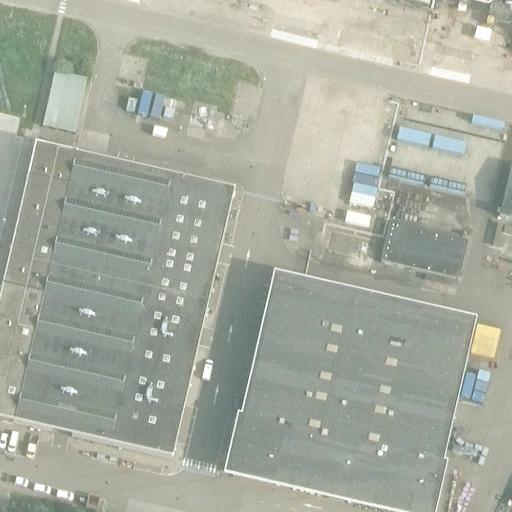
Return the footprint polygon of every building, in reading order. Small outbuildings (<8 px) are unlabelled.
[(396,0),(396,3),(427,10),(429,0),(396,0)] [(73,137),(85,82),(54,75),(41,129),(73,137)] [(146,95),(141,114),(173,122),(178,103),(146,95)] [(212,131),(214,121),(190,115),(188,125),(212,131)] [(432,128),(401,122),(398,141),(428,147),(432,128)] [(434,148),(464,154),(468,136),(438,130),(434,148)] [(1,422),(68,437),(170,461),(232,193),(74,157),(75,156),(33,147),(0,292),(0,422),(1,423),(1,422)] [(511,171),(509,171),(499,219),(511,221),(511,171)] [(349,202),(372,208),(380,180),(356,174),(349,202)] [(466,243),(388,225),(379,264),(457,282),(466,243)] [(240,427),(229,474),(392,511),(428,511),(438,473),(433,472),(467,327),(277,283),(244,428),(240,427)]
